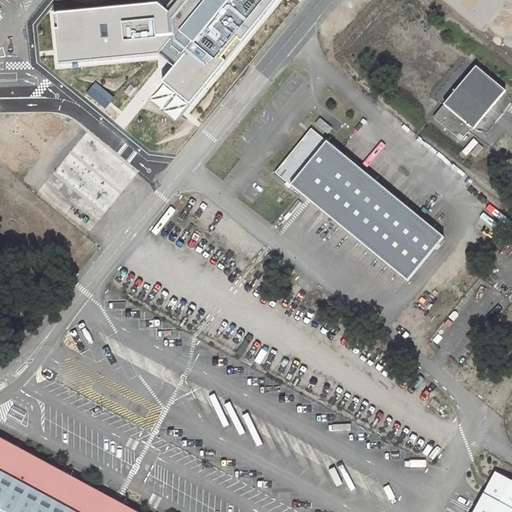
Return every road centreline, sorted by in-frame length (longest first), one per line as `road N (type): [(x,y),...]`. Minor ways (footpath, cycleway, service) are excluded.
road 1 (unknown): [(129,235),(465,438)]
road 2 (unknown): [(185,165),(102,121),(36,64),(27,49),(25,4)]
